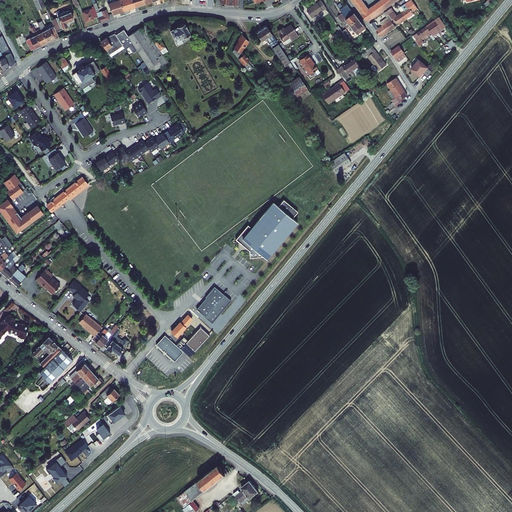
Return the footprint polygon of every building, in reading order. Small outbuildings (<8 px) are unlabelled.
[(133,10),(129,0),(122,0),(118,1),(122,13),(133,10)] [(129,0),(133,10),(144,6),(141,0),(129,0)] [(222,0),(222,5),(227,5),(227,6),(230,6),(230,7),(231,8),(239,9),(240,0),(222,0)] [(384,0),(370,11),(362,0),(351,0),(369,24),(394,6),(402,0),(384,0)] [(111,16),(122,13),(118,1),(107,5),(111,16)] [(416,17),(415,15),(420,11),(413,2),(401,11),(404,15),(409,22),(416,17)] [(327,12),(322,4),(308,14),(313,22),(327,12)] [(37,8),(40,15),(47,12),(44,6),(37,8)] [(340,12),(343,16),(346,20),(354,15),(347,6),(340,12)] [(97,8),(94,9),(94,8),(82,11),(80,7),(77,8),(80,14),(82,13),(86,22),(93,19),(93,18),(97,16),(95,12),(98,11),(97,8)] [(69,12),(56,17),(61,28),(69,25),(68,22),(72,21),(69,12)] [(100,17),(98,17),(100,23),(109,20),(105,12),(99,14),(100,17)] [(409,22),(404,15),(399,18),(396,14),(392,17),(392,18),(394,21),(398,25),(399,24),(401,27),(409,22)] [(346,20),(343,16),(339,19),(348,31),(352,28),(360,21),(356,15),(347,22),(346,20)] [(50,19),(53,26),(45,30),(40,22),(36,23),(40,32),(46,43),(58,37),(55,31),(60,30),(55,17),(50,19)] [(383,24),(385,28),(390,35),(398,29),(393,22),(394,21),(392,18),(383,24)] [(360,21),(352,28),(358,36),(367,30),(360,21)] [(383,40),(390,35),(385,28),(380,31),(378,27),(379,26),(377,24),(376,24),(375,23),(371,26),(376,34),(378,32),(383,40)] [(439,24),(437,24),(428,31),(432,36),(433,38),(444,31),(439,24)] [(40,46),(46,43),(40,32),(36,34),(32,25),(30,26),(40,46)] [(170,65),(165,57),(169,53),(160,39),(159,39),(149,25),(145,27),(144,27),(145,29),(129,39),(138,53),(148,68),(153,76),(170,65)] [(40,46),(30,26),(28,27),(32,36),(25,40),(31,51),(40,46)] [(179,49),(184,46),(182,42),(191,37),(186,26),(171,34),(179,49)] [(284,31),(279,34),(288,48),(300,39),(293,28),(286,33),(284,31)] [(297,74),(267,30),(256,36),(262,45),(266,42),(291,78),(297,74)] [(422,43),(432,36),(428,31),(419,37),(422,43)] [(352,40),(346,32),(343,34),(349,43),(352,40)] [(125,33),(117,38),(123,47),(124,49),(126,52),(130,50),(134,56),(138,53),(129,39),(125,33)] [(0,63),(1,66),(2,67),(14,61),(1,36),(0,36),(0,48),(1,51),(0,52),(1,54),(0,54),(0,53),(0,63)] [(108,40),(101,45),(109,56),(123,47),(117,38),(116,37),(108,40)] [(193,41),(191,37),(182,42),(184,46),(193,41)] [(422,50),(425,48),(422,43),(419,37),(414,41),(422,53),(423,51),(422,50)] [(243,39),(239,46),(241,47),(238,52),(244,56),(247,50),(248,51),(250,46),(243,39)] [(124,49),(123,47),(109,56),(110,58),(124,49)] [(387,68),(372,48),(369,50),(367,47),(357,55),(359,58),(361,56),(364,54),(374,67),(372,69),(377,75),(379,74),(387,68)] [(393,55),(398,62),(400,65),(405,61),(405,62),(408,60),(406,57),(401,50),(393,55)] [(246,56),(241,61),(246,67),(251,62),(246,56)] [(59,57),(56,59),(61,67),(62,67),(65,73),(70,69),(63,58),(61,60),(59,57)] [(311,58),(302,63),(313,78),(321,73),(311,58)] [(358,61),(341,73),(349,84),(354,80),(353,78),(364,70),(358,61)] [(56,77),(46,62),(37,68),(47,84),(56,77)] [(92,62),(72,76),(79,86),(100,72),(92,62)] [(428,82),(433,76),(429,73),(420,65),(412,74),(421,82),(424,78),(428,82)] [(102,71),(104,73),(110,82),(114,80),(106,68),(102,71)] [(301,80),(285,92),(294,104),(310,92),(301,80)] [(396,103),(400,108),(410,97),(399,81),(390,87),(400,100),(396,103)] [(148,85),(138,91),(142,96),(148,105),(157,99),(158,100),(161,98),(156,90),(153,93),(148,85)] [(341,90),(331,97),(337,105),(350,95),(343,86),(340,89),(341,90)] [(63,89),(54,95),(60,105),(61,104),(65,110),(74,105),(63,89)] [(8,97),(14,107),(24,101),(17,90),(8,97)] [(141,104),(132,110),(138,119),(143,115),(144,116),(147,114),(141,104)] [(30,128),(39,122),(31,109),(30,110),(28,105),(20,111),(22,115),(30,128)] [(122,113),(110,117),(113,127),(120,125),(125,124),(122,113)] [(84,118),(75,124),(84,138),(93,132),(84,118)] [(1,134),(6,141),(14,135),(7,125),(0,129),(0,133),(1,134)] [(178,125),(167,132),(173,142),(184,134),(178,125)] [(39,146),(42,151),(48,147),(47,145),(53,141),(50,138),(47,140),(46,138),(40,136),(37,132),(27,138),(31,144),(32,143),(33,144),(39,146)] [(159,149),(161,151),(170,145),(163,135),(154,141),(159,149)] [(153,139),(144,145),(149,151),(151,155),(159,149),(154,141),(153,139)] [(142,142),(134,148),(140,157),(149,151),(144,145),(142,142)] [(119,151),(114,155),(118,161),(120,165),(129,159),(125,154),(122,148),(118,150),(119,151)] [(134,148),(125,154),(129,159),(132,163),(140,157),(134,148)] [(350,152),(335,160),(341,172),(357,163),(350,152)] [(61,159),(57,153),(48,159),(55,170),(64,164),(61,159)] [(113,153),(104,159),(109,167),(118,161),(114,155),(113,153)] [(99,162),(95,164),(100,172),(109,167),(104,159),(99,162)] [(24,189),(26,187),(14,172),(4,181),(10,188),(7,190),(14,198),(24,189)] [(59,196),(58,195),(54,198),(55,199),(48,204),(53,210),(69,198),(76,193),(90,183),(85,177),(59,196)] [(90,183),(76,193),(78,195),(91,185),(90,183)] [(0,204),(0,207),(19,232),(45,211),(39,203),(23,216),(19,210),(18,211),(14,205),(15,205),(9,198),(0,204)] [(263,257),(267,260),(298,223),(293,219),(298,212),(284,201),(279,207),(274,203),(252,230),(248,226),(236,240),(244,247),(250,251),(251,258),(263,257)] [(14,243),(8,235),(4,230),(0,232),(0,233),(1,235),(0,235),(0,255),(1,255),(9,246),(14,243)] [(0,263),(9,254),(8,253),(5,255),(5,254),(2,257),(1,255),(0,255),(0,263)] [(0,269),(1,271),(8,263),(7,262),(10,259),(9,258),(11,256),(9,254),(0,263),(0,269)] [(8,280),(19,270),(12,263),(15,260),(13,258),(8,263),(1,271),(0,271),(8,280)] [(16,287),(26,277),(19,270),(8,280),(16,287)] [(52,277),(46,271),(35,282),(44,290),(45,289),(47,290),(47,291),(52,296),(56,292),(56,291),(60,287),(51,279),(52,277)] [(88,295),(73,283),(67,289),(75,295),(73,298),(77,301),(73,307),(81,314),(89,304),(84,299),(88,295)] [(204,317),(212,324),(231,301),(214,286),(204,297),(205,298),(196,309),(204,317)] [(195,321),(187,314),(180,322),(170,332),(177,338),(186,328),(187,329),(195,321)] [(18,325),(13,323),(13,322),(14,321),(9,315),(8,317),(7,316),(0,322),(0,336),(6,330),(7,332),(17,336),(16,338),(23,341),(24,337),(25,337),(26,335),(26,333),(28,327),(22,325),(21,327),(18,326),(18,325)] [(102,331),(85,317),(78,325),(91,335),(90,336),(94,340),(102,331)] [(102,331),(94,340),(92,343),(101,351),(105,347),(108,342),(105,340),(109,335),(105,332),(107,330),(104,328),(102,331)] [(211,337),(201,329),(189,343),(185,340),(179,347),(184,351),(193,359),(211,337)] [(120,335),(116,333),(108,342),(105,347),(114,355),(116,353),(119,356),(130,343),(126,340),(125,342),(119,337),(120,335)] [(165,335),(156,345),(175,362),(184,351),(179,347),(165,335)] [(51,357),(41,367),(45,371),(49,367),(63,354),(48,340),(33,355),(38,359),(46,352),(51,357)] [(74,364),(70,361),(63,354),(49,367),(45,371),(40,376),(51,386),(74,364)] [(84,367),(69,380),(74,386),(89,373),(84,367)] [(74,386),(79,391),(94,378),(89,373),(74,386)] [(102,386),(98,382),(94,378),(79,391),(83,396),(86,398),(92,393),(93,394),(102,386)] [(111,390),(97,402),(101,406),(105,403),(109,408),(121,398),(115,391),(113,393),(111,390)] [(105,416),(111,423),(115,420),(115,419),(118,416),(119,417),(125,413),(122,409),(121,409),(118,406),(105,416)] [(77,417),(73,414),(64,422),(68,427),(71,423),(78,430),(90,419),(86,416),(88,414),(85,410),(77,417)] [(95,435),(99,440),(109,433),(102,423),(96,428),(98,432),(95,435)] [(65,452),(71,460),(82,452),(81,451),(88,446),(83,438),(65,452)] [(0,474),(3,472),(4,474),(7,472),(9,475),(15,471),(4,456),(0,459),(0,463),(1,465),(0,465),(0,474)] [(51,473),(59,485),(61,483),(66,479),(69,478),(65,472),(65,473),(62,469),(68,465),(63,458),(46,470),(49,474),(51,473)] [(185,490),(176,498),(184,507),(182,509),(184,511),(194,511),(200,508),(193,500),(206,490),(227,473),(230,471),(227,467),(226,467),(222,461),(220,463),(198,480),(197,478),(195,480),(196,481),(185,490)] [(16,474),(9,480),(18,492),(26,486),(20,478),(20,479),(16,474)] [(72,486),(66,479),(61,483),(67,491),(72,486)] [(260,492),(251,481),(241,488),(243,490),(240,492),(239,490),(233,495),(235,497),(242,505),(250,498),(250,500),(260,492)] [(24,504),(21,506),(25,511),(29,511),(40,504),(33,494),(30,497),(30,498),(27,500),(26,500),(23,502),(24,504)]
